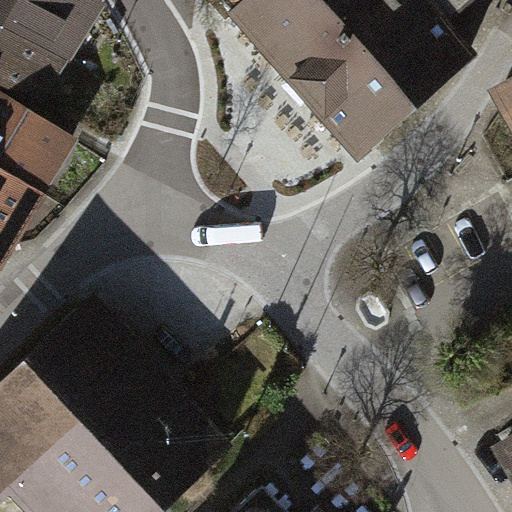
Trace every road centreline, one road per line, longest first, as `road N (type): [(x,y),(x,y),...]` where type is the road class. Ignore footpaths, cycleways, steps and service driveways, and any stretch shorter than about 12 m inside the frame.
road 1 (residential): [(511,42),(440,141),(273,266)]
road 2 (residential): [(273,266),(368,383),(456,511)]
road 3 (residential): [(151,201),(175,88),(168,52),(138,0)]
road 4 (residential): [(0,319),(151,201)]
road 5 (residential): [(151,201),(273,266)]
